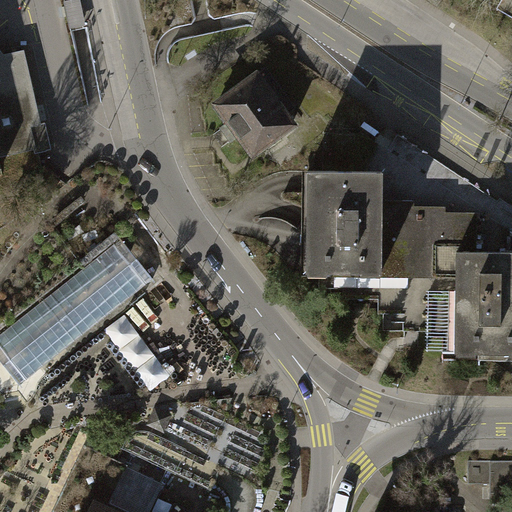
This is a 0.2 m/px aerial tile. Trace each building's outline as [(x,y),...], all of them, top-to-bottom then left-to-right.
[(511,0),(502,0),(497,9),(511,17),(511,0)] [(0,157),(52,149),(48,123),(43,124),(27,51),(5,54),(0,47),(0,157)] [(293,126),(256,75),(216,105),(253,155),(293,126)] [(379,177),(304,177),(304,239),(304,275),(443,276),(443,255),(473,255),(473,215),(442,215),(442,209),(410,209),(410,203),(379,203),(379,177)] [(157,274),(126,236),(0,340),(0,343),(30,380),(157,274)] [(511,255),(473,255),(443,255),(443,276),(443,359),(511,359),(511,255)] [(126,315),(107,330),(152,391),(172,376),(126,315)] [(132,449),(178,470),(188,447),(142,426),(132,449)] [(511,461),(470,461),(469,483),(474,484),(491,484),(490,507),(506,507),(506,501),(506,481),(511,480),(511,461)] [(118,511),(100,503),(96,511),(118,511)]
